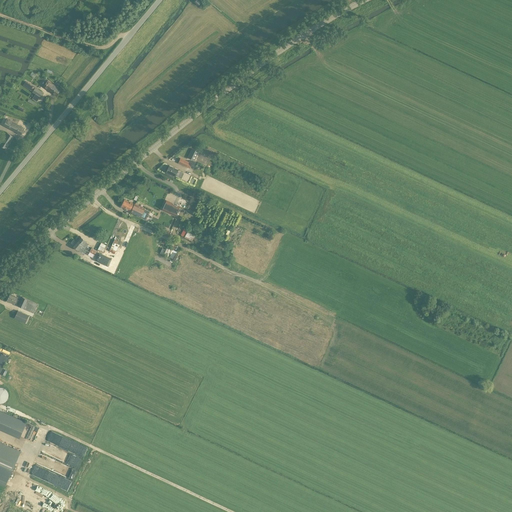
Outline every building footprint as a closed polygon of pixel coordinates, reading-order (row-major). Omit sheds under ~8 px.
[(56,96),(61,90),(48,80),(43,87),(56,96)] [(40,97),(43,93),(26,81),(23,85),(40,97)] [(104,119),(98,115),(94,121),(100,124),(104,119)] [(8,117),(7,119),(4,125),(18,133),(20,134),(21,135),(24,128),(10,121),(11,118),(8,117)] [(0,145),(6,149),(14,137),(7,133),(0,144),(0,145)] [(84,138),(79,134),(75,138),(81,143),(84,138)] [(195,160),(199,151),(192,148),(187,157),(195,160)] [(189,162),(181,158),(178,163),(190,169),(192,164),(189,162)] [(170,166),(167,172),(174,175),(176,176),(178,177),(180,172),(178,171),(176,170),(177,169),(170,166)] [(145,219),(149,211),(144,209),(145,208),(135,204),(134,206),(124,201),(121,207),(131,212),(131,213),(145,219)] [(175,215),(179,207),(167,201),(163,209),(175,215)] [(185,227),(181,235),(192,241),(195,236),(197,234),(190,231),(190,230),(185,227)] [(118,243),(120,238),(116,236),(110,251),(116,253),(120,244),(118,243)] [(206,244),(209,240),(206,238),(205,239),(200,236),(198,240),(206,244)] [(77,241),(87,250),(89,248),(87,247),(89,244),(86,242),(81,237),(77,241)] [(160,253),(173,259),(177,252),(176,251),(178,246),(167,241),(167,242),(163,240),(161,244),(164,245),(160,253)] [(87,250),(77,241),(73,246),(78,250),(81,252),(83,250),(85,252),(87,250)] [(101,243),(98,249),(103,252),(107,245),(101,243)] [(95,261),(108,266),(112,259),(99,253),(95,261)] [(11,294),(7,301),(15,304),(15,303),(18,305),(18,306),(33,313),(37,304),(22,297),(20,301),(17,300),(18,297),(11,294)] [(14,318),(25,323),(29,316),(18,311),(14,318)] [(0,403),(1,403),(2,403),(3,403),(4,402),(5,402),(6,401),(7,400),(7,399),(8,398),(8,397),(8,396),(8,395),(8,394),(8,393),(8,392),(7,391),(7,390),(6,390),(6,389),(5,389),(4,388),(3,388),(2,387),(1,387),(0,387),(0,403)] [(58,441),(70,445),(72,439),(60,435),(58,441)] [(33,477),(69,490),(73,480),(73,481),(77,469),(78,469),(82,458),(61,451),(63,446),(47,441),(42,452),(33,449),(29,462),(37,465),(33,477)] [(0,482),(5,485),(20,452),(0,443),(0,482)]
